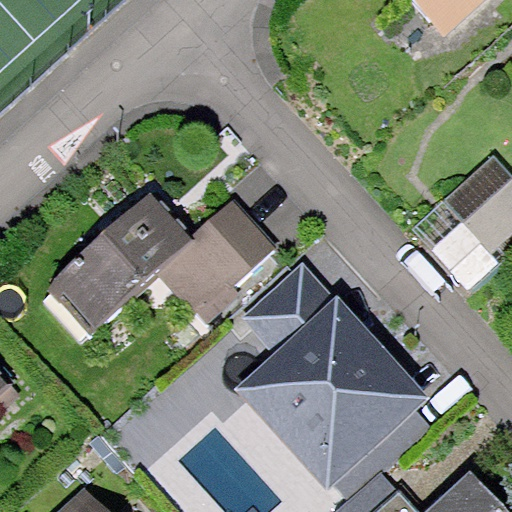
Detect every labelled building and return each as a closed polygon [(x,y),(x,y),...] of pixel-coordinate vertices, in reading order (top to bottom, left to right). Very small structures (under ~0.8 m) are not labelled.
[(411,0),(448,39),(489,0),(411,0)] [(511,186),(496,168),(448,208),(487,254),(511,232),(511,186)] [(151,192),(47,285),(90,334),(134,295),(136,297),(160,276),(155,272),(193,239),(190,236),(151,192)] [(275,247),(233,199),(190,236),(193,239),(155,272),(160,276),(204,327),(240,296),(231,286),(275,247)] [(331,492),(422,411),(300,275),(253,317),(287,356),(244,394),(331,492)] [(0,380),(0,400),(10,391),(0,380)] [(492,511),(473,490),(448,511),(492,511)]
